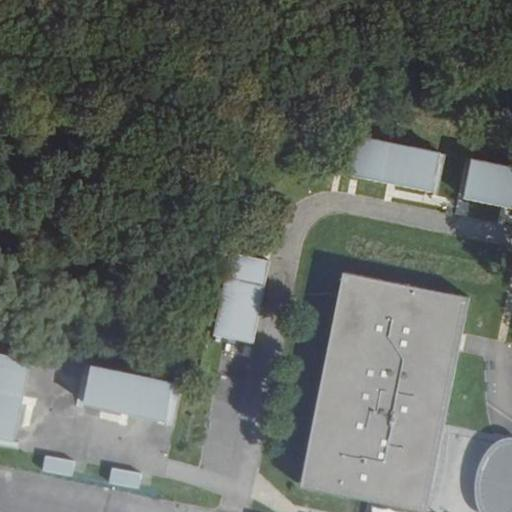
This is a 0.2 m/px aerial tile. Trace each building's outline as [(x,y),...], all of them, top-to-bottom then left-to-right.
[(435,190),(443,151),(361,135),(353,173),(435,190)] [(511,205),(511,165),(475,158),(467,196),(511,205)] [(269,261),(231,253),(215,336),(253,343),(269,261)] [(343,272),(302,486),(389,503),(429,510),(461,345),(471,296),(343,272)] [(0,437),(14,440),(32,358),(0,351),(0,437)] [(167,420),(176,381),(92,364),(84,403),(167,420)] [(511,511),(511,450),(506,451),(501,453),(498,456),(494,460),(489,466),(487,471),(484,480),(484,482),(484,488),(484,493),(485,501),(489,508),(491,511),(511,511)] [(75,460),(46,454),(43,468),(72,474),(75,460)] [(142,473),(112,467),(109,482),(138,488),(142,473)]
